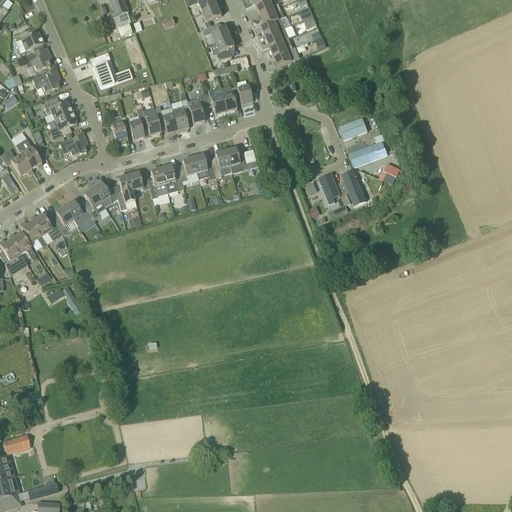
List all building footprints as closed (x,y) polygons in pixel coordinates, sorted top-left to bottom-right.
[(116,29),(131,23),(128,14),(123,0),(110,0),(117,18),(113,19),(116,29)] [(206,0),(196,0),(198,5),(202,14),(217,8),(214,0),(208,0),(207,1),(206,0)] [(300,9),(308,6),(304,0),(301,0),(297,2),(300,9)] [(280,9),(278,4),(272,7),(270,1),(256,7),(260,17),(280,9)] [(207,31),(218,26),(211,28),(209,23),(222,18),(217,8),(202,14),(207,24),(205,25),(207,31)] [(276,16),(281,13),(280,9),(260,17),(264,27),(275,23),(278,21),(276,16)] [(107,28),(103,18),(98,20),(102,30),(107,28)] [(172,19),(162,23),(165,30),(175,26),(172,19)] [(306,22),(310,30),(317,27),(313,19),(306,22)] [(283,27),(277,29),(275,23),(264,27),(260,29),(265,39),(284,31),(283,27)] [(121,37),(133,34),(131,26),(119,29),(121,37)] [(215,45),(230,39),(226,29),(220,31),(218,26),(207,31),(203,32),(205,38),(211,36),(215,45),(210,47),(215,45)] [(289,41),(286,35),(284,31),(265,39),(269,49),(289,41)] [(42,39),(40,40),(38,35),(28,39),(26,33),(14,38),(16,44),(20,42),(25,53),(44,45),(42,39)] [(316,41),(321,39),(322,39),(319,33),(314,35),(316,41)] [(230,39),(215,45),(220,55),(218,56),(220,62),(232,59),(229,51),(235,49),(230,39)] [(315,43),(318,50),(325,47),(322,40),(315,43)] [(293,51),(291,47),(289,41),(269,49),(273,59),(293,51)] [(47,63),(51,61),(46,50),(23,60),(27,70),(32,68),(35,75),(49,69),(47,63)] [(277,69),(297,61),(293,51),(273,59),(277,69)] [(103,57),(89,62),(96,80),(101,93),(123,85),(120,76),(114,79),(108,63),(106,64),(103,57)] [(226,76),(238,73),(237,67),(227,69),(224,70),(226,76)] [(36,92),(39,98),(58,90),(56,84),(60,83),(55,72),(32,81),(36,92)] [(14,87),(15,88),(22,86),(18,76),(11,79),(12,79),(14,87)] [(8,89),(14,87),(12,79),(6,82),(8,89)] [(248,88),(237,91),(239,101),(241,108),(252,105),(248,88)] [(234,103),(239,101),(237,91),(236,89),(231,90),(232,94),(221,97),(225,115),(236,112),(234,103)] [(206,110),(212,109),(215,118),(225,115),(221,97),(219,91),(208,94),(209,96),(203,98),(206,110)] [(122,100),(120,94),(108,97),(109,103),(122,100)] [(17,103),(13,97),(8,100),(13,106),(17,103)] [(191,120),(193,127),(204,124),(201,112),(206,110),(203,98),(197,99),(199,107),(188,110),(189,111),(191,120)] [(54,123),(73,115),(71,109),(70,109),(67,104),(57,108),(54,101),(42,107),(47,118),(51,116),(54,123)] [(181,103),(181,105),(182,108),(171,111),(174,119),(177,134),(188,131),(186,121),(191,120),(189,111),(188,110),(186,102),(182,103),(181,103)] [(171,110),(160,113),(160,112),(154,113),(154,114),(157,121),(158,129),(159,129),(164,127),(166,137),(177,134),(174,119),(171,111),(171,110)] [(154,114),(138,118),(139,122),(140,126),(141,131),(141,130),(147,129),(149,139),(160,136),(159,129),(158,129),(157,121),(154,114)] [(76,120),(73,115),(54,123),(57,129),(51,132),(50,134),(54,142),(69,136),(67,130),(76,126),(74,121),(76,120)] [(139,122),(138,118),(127,121),(121,122),(125,135),(130,133),(133,143),(144,140),(141,130),(141,131),(140,126),(139,122)] [(125,135),(121,122),(120,119),(109,122),(111,128),(112,133),(117,150),(128,147),(125,135)] [(363,123),(339,132),(342,141),(366,131),(363,123)] [(381,136),(378,131),(370,135),(361,139),(363,144),(381,136)] [(12,140),(15,147),(26,141),(22,134),(12,140)] [(82,136),(59,146),(63,157),(68,155),(71,161),(86,155),(83,149),(87,147),(82,136)] [(382,142),(383,142),(381,136),(363,144),(366,149),(375,145),(382,142)] [(30,172),(31,172),(36,168),(38,170),(40,169),(40,170),(43,168),(38,161),(43,158),(36,147),(31,150),(26,141),(19,145),(15,148),(20,157),(21,157),(30,172)] [(349,155),(366,149),(363,144),(347,150),(349,155)] [(373,148),(348,158),(354,173),(379,163),(373,148)] [(257,169),(252,152),(237,156),(235,150),(225,153),(231,174),(231,176),(257,169)] [(30,176),(32,175),(33,175),(31,172),(30,172),(21,157),(20,157),(15,161),(9,152),(0,157),(0,158),(3,163),(6,169),(12,165),(20,178),(26,175),(28,177),(30,175),(30,176)] [(210,163),(215,181),(221,179),(221,177),(231,174),(225,153),(214,156),(216,162),(210,163)] [(215,181),(210,163),(205,165),(203,157),(192,160),(196,175),(198,182),(208,179),(209,182),(215,181)] [(178,172),(181,184),(187,182),(186,178),(196,175),(192,160),(182,163),(184,171),(178,172)] [(399,171),(395,169),(387,165),(379,181),(386,184),(391,186),(392,187),(400,171),(399,171)] [(183,191),(181,184),(178,172),(172,174),(171,168),(160,171),(167,196),(178,193),(183,191)] [(147,186),(149,191),(151,201),(158,200),(158,199),(167,196),(160,171),(150,174),(152,181),(146,182),(147,186)] [(143,192),(149,191),(147,186),(141,187),(138,175),(128,178),(132,193),(142,190),(143,192)] [(363,197),(353,175),(341,180),(351,202),(363,197)] [(12,183),(7,176),(2,180),(6,187),(12,183)] [(121,193),(115,194),(117,202),(117,201),(120,213),(126,211),(125,205),(135,202),(132,193),(128,178),(117,180),(121,193)] [(330,179),(319,183),(327,202),(338,198),(330,179)] [(261,183),(253,185),(256,197),(264,194),(261,183)] [(115,194),(113,189),(105,191),(104,190),(101,185),(92,191),(105,210),(112,205),(117,202),(115,194)] [(83,197),(87,202),(82,206),(88,215),(93,223),(100,219),(98,216),(105,211),(104,210),(105,210),(92,191),(83,197)] [(346,208),(348,214),(350,218),(368,211),(363,199),(350,204),(347,196),(342,198),(346,208)] [(336,201),(340,209),(328,215),(330,222),(348,214),(346,208),(342,198),(336,201)] [(88,215),(82,206),(77,209),(73,203),(64,209),(73,222),(82,216),(83,218),(88,215)] [(186,208),(179,210),(181,216),(188,214),(186,208)] [(68,234),(64,228),(73,222),(64,209),(55,215),(58,220),(53,223),(55,227),(62,237),(62,238),(68,234)] [(309,211),(312,219),(319,216),(316,209),(309,211)] [(62,237),(55,227),(50,230),(42,217),(36,221),(34,218),(32,220),(32,219),(29,220),(31,224),(31,223),(41,239),(41,238),(47,235),(52,243),(62,237)] [(139,220),(128,223),(130,230),(141,227),(139,220)] [(47,247),(41,238),(41,239),(31,223),(31,224),(26,227),(24,225),(22,226),(21,225),(19,227),(31,245),(37,241),(42,250),(47,247)] [(102,237),(98,232),(93,235),(97,240),(102,237)] [(20,257),(26,253),(31,261),(36,259),(21,235),(14,239),(13,236),(11,238),(10,237),(8,238),(10,242),(20,257)] [(21,268),(23,267),(26,265),(20,257),(10,242),(4,245),(3,243),(1,244),(0,243),(0,248),(3,253),(0,254),(0,259),(4,266),(10,263),(16,259),(21,268)] [(47,275),(37,281),(41,288),(51,281),(47,275)] [(53,295),(57,302),(64,298),(60,291),(53,295)] [(67,300),(72,309),(78,305),(72,297),(67,300)] [(82,313),(78,305),(72,309),(77,316),(82,313)] [(35,398),(29,393),(25,397),(31,403),(35,398)] [(6,455),(30,449),(27,437),(3,443),(6,455)] [(0,501),(18,496),(14,482),(8,458),(0,460),(0,501)] [(0,511),(7,511),(22,508),(20,503),(29,501),(30,503),(59,494),(56,485),(18,496),(0,501),(0,511)]
